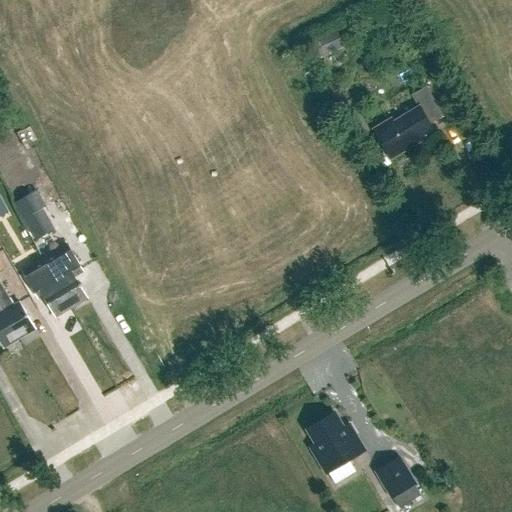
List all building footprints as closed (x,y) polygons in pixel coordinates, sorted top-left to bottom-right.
[(335,27),(306,41),(314,57),(343,44),(335,27)] [(351,98),(335,77),(323,86),(339,107),(351,98)] [(395,158),(434,134),(429,126),(443,118),(426,88),(411,97),(418,109),(392,125),(390,121),(373,131),(383,148),(387,145),(395,158)] [(54,230),(42,209),(24,219),(36,240),(54,230)] [(71,308),(87,299),(73,275),(82,270),(68,247),(44,260),(56,282),(71,308)] [(44,260),(23,273),(38,298),(42,295),(55,317),(71,308),(56,282),(44,260)] [(18,302),(12,306),(0,285),(0,308),(18,339),(34,329),(18,302)] [(18,339),(0,308),(0,343),(3,348),(18,339)] [(350,439),(335,413),(307,429),(323,455),(318,458),(328,475),(366,453),(355,436),(350,439)] [(399,508),(420,496),(413,485),(415,484),(399,458),(377,471),(392,497),(393,497),(399,508)] [(356,472),(350,462),(329,474),(336,485),(356,472)]
